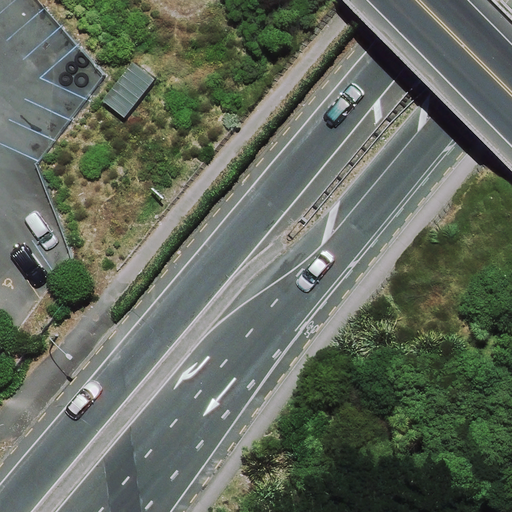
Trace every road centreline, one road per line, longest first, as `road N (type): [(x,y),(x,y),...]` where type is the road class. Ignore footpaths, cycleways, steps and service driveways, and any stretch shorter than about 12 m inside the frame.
road 1 (secondary): [(43,511),(487,0)]
road 2 (trunk): [(419,0),(511,92)]
